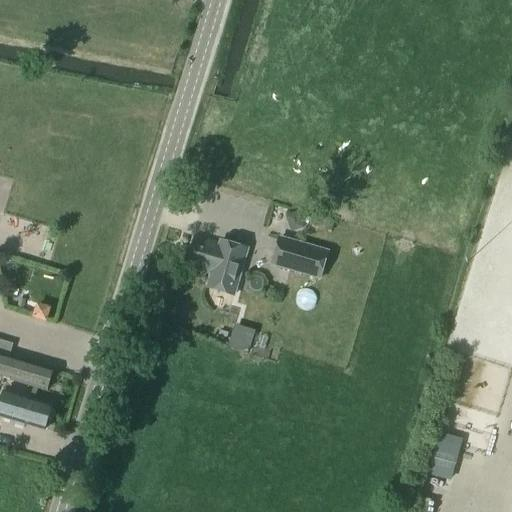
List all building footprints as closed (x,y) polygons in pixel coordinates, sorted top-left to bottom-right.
[(298,213),(285,218),(290,233),(303,228),(298,213)] [(194,237),(185,269),(210,276),(206,287),(234,295),(247,249),(220,241),(219,244),(194,237)] [(279,238),(272,265),(320,279),(328,252),(279,238)] [(50,312),(37,308),(33,322),(47,325),(50,312)] [(228,345),(227,347),(247,353),(248,351),(252,336),(233,329),(228,345)] [(0,378),(48,393),(53,373),(54,371),(9,358),(12,345),(0,341),(0,378)] [(2,392),(0,399),(0,418),(43,431),(51,406),(2,392)] [(427,478),(425,484),(439,487),(445,462),(440,460),(435,480),(427,478)] [(423,511),(425,493),(410,492),(409,511),(423,511)]
